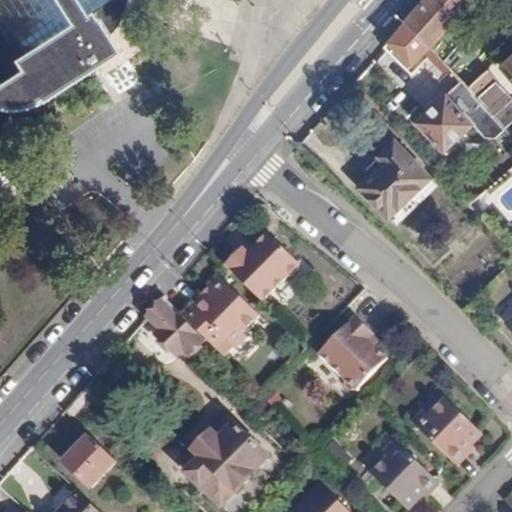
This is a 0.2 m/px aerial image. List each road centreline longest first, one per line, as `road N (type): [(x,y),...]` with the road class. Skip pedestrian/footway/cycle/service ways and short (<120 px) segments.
road 1 (residential): [(237,150),(511,396)]
road 2 (tertiary): [(237,150),(0,425)]
road 3 (tertiary): [(237,150),(285,111),(384,0)]
road 4 (tertiary): [(343,0),(256,108),(237,150)]
